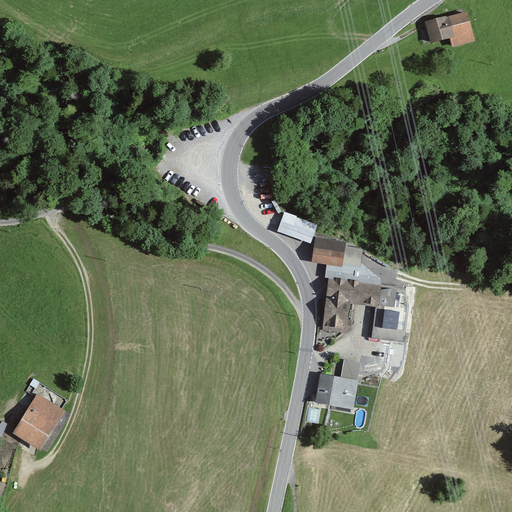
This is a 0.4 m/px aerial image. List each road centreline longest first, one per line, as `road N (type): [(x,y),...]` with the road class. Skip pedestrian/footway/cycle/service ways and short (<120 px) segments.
road 1 (tertiary): [(274,511),(309,308),(292,260),(237,205),(232,153),(255,118),(325,82),(430,0)]
road 2 (track): [(48,208),(81,267),(91,331),(74,417),(51,461),(29,472)]
